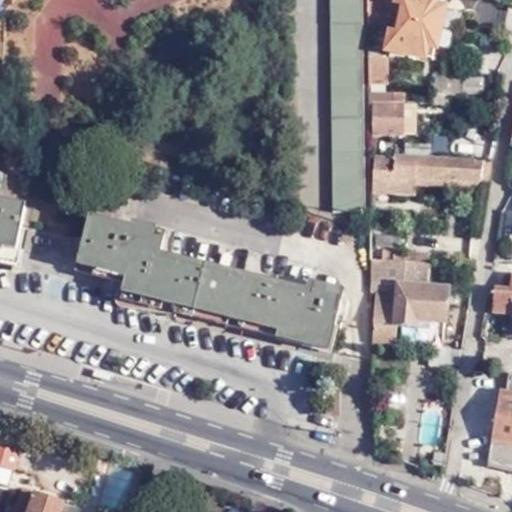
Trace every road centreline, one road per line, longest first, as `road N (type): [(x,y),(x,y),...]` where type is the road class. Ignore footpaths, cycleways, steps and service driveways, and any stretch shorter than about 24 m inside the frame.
road 1 (unknown): [(146,200),(303,231),(365,263),(375,280),(384,488)]
road 2 (residential): [(511,90),(444,509)]
road 3 (secondary): [(265,449),(0,367)]
road 4 (secondary): [(0,394),(255,474)]
